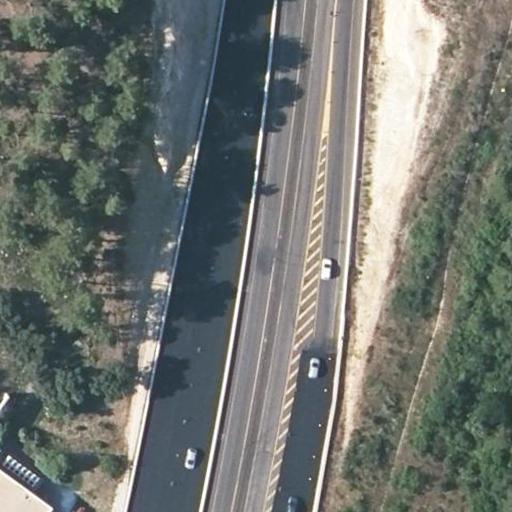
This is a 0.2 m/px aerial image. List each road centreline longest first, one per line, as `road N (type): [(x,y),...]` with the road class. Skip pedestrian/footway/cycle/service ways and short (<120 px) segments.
road 1 (primary): [(307,0),(274,318),(238,511)]
road 2 (track): [(393,511),(443,270),(511,24)]
road 3 (primary): [(249,90),(142,511)]
road 4 (primary): [(249,90),(176,511)]
road 5 (primary): [(331,102),(309,350),(283,511)]
